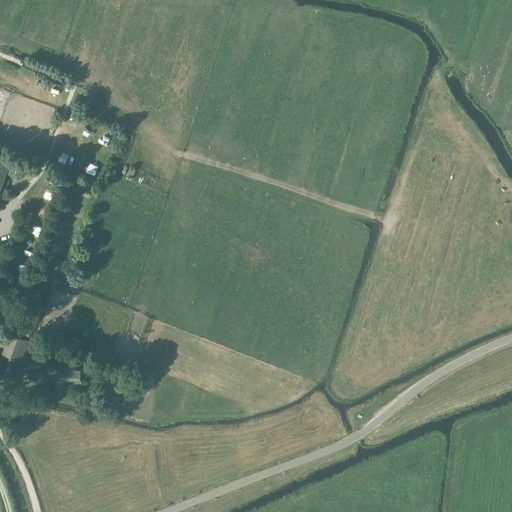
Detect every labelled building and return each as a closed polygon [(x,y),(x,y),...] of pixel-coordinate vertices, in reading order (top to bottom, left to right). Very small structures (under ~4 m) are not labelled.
[(0,187),(11,158),(0,153),(0,187)] [(14,335),(27,340),(32,329),(27,327),(26,329),(18,326),(14,335)] [(19,367),(22,368),(20,371),(27,374),(29,370),(39,374),(44,360),(27,354),(31,342),(8,333),(1,353),(10,356),(6,366),(18,371),(19,367)] [(31,344),(29,350),(44,355),(46,349),(31,344)] [(66,383),(76,384),(82,384),(84,370),(80,370),(80,369),(74,368),(74,370),(57,368),(56,380),(66,381),(66,383)] [(104,369),(100,384),(112,387),(116,372),(104,369)]
